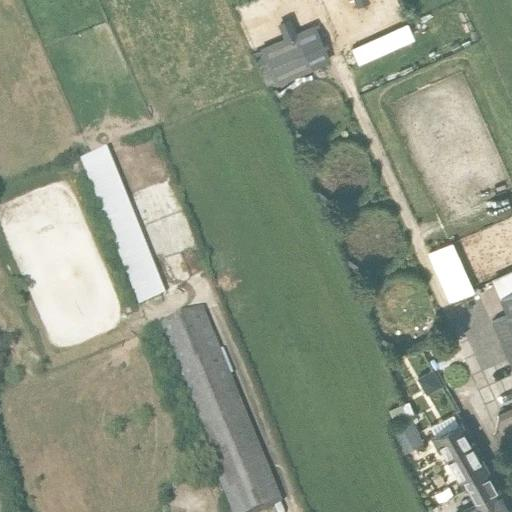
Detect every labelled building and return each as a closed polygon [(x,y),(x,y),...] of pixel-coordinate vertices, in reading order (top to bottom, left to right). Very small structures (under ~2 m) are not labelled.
[(270,86),(332,62),(317,22),(298,30),(292,16),(279,21),(285,37),(255,49),(270,86)] [(86,157),(137,306),(164,297),(112,148),(86,157)] [(433,248),(450,300),(475,292),(458,240),(433,248)] [(493,321),(511,365),(511,291),(498,297),(506,315),(493,321)] [(230,511),(260,511),(280,505),(201,311),(157,330),(230,511)] [(410,418),(388,429),(400,453),(421,442),(410,418)] [(497,493),(455,420),(433,433),(475,506),(480,503),(485,511),(509,511),(498,493),(497,493)] [(485,511),(480,503),(464,511),(485,511)]
